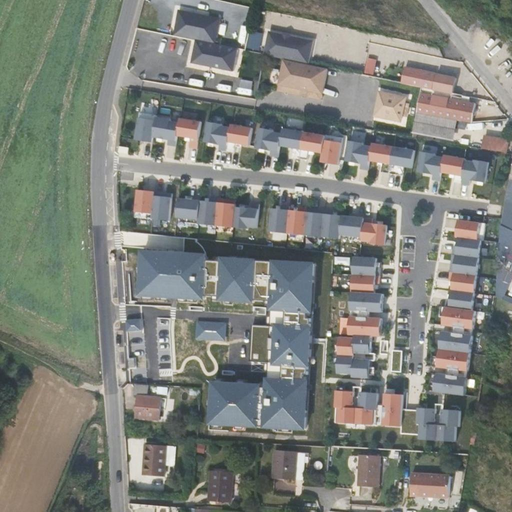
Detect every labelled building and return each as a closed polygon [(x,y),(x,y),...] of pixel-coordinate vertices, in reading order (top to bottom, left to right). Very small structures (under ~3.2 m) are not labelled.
[(175,11),(170,35),(211,44),(216,19),(175,11)] [(248,47),(261,49),(263,33),(250,31),(248,47)] [(270,33),(266,55),(310,64),(315,42),(270,33)] [(237,50),(196,41),(194,51),(235,59),(237,50)] [(235,59),(194,51),(192,63),(232,72),(235,59)] [(329,70),(283,61),(278,85),(324,95),(329,70)] [(435,73),(405,67),(402,83),(421,87),(432,89),(435,73)] [(437,74),(434,89),(453,93),(456,78),(437,74)] [(405,94),(378,89),(374,114),(401,119),(405,94)] [(472,123),(476,103),(420,93),(417,112),(454,119),(472,123)] [(450,143),(454,119),(417,112),(412,136),(450,143)] [(143,141),(152,143),(153,137),(156,117),(157,115),(139,113),(135,140),(140,141),(141,137),(144,137),(143,141)] [(171,120),(156,117),(153,137),(168,140),(167,145),(175,146),(177,136),(179,123),(171,121),(171,120)] [(179,123),(177,136),(190,138),(189,147),(197,149),(201,122),(180,118),(179,123)] [(227,151),(230,128),(222,126),(222,124),(208,122),(204,142),(219,145),(219,150),(227,151)] [(230,128),(227,151),(234,153),(236,143),(249,146),(252,128),(231,125),(230,128)] [(273,130),(259,128),(255,148),(271,151),(270,156),(278,157),(279,146),(282,133),(273,132),(273,130)] [(299,159),(304,132),(282,128),(282,133),(279,146),(293,148),(291,157),(299,159)] [(325,136),(304,132),(299,159),(307,160),(309,151),(322,153),(325,136)] [(325,136),(322,153),(320,162),(326,163),(327,159),(330,160),(329,164),(338,165),(342,138),(325,135),(325,136)] [(507,142),(484,138),(482,148),(506,152),(507,142)] [(369,161),(372,145),(349,141),(345,161),(360,164),(359,169),(367,170),(369,161)] [(389,173),(393,147),(372,143),(372,145),(369,161),(382,163),(381,172),(389,173)] [(414,150),(393,147),(389,173),(396,175),(398,166),(404,167),(412,168),(414,150)] [(441,172),(444,157),(435,156),(435,154),(421,151),(417,172),(432,174),(432,180),(440,181),(441,172)] [(453,182),(461,183),(465,160),(465,159),(444,155),(444,157),(441,172),(454,175),(453,182)] [(474,162),(465,160),(461,183),(469,185),(470,180),(485,183),(489,162),(474,160),(474,162)] [(151,219),(154,192),(146,191),(145,195),(142,194),(142,191),(137,190),(134,217),(151,219)] [(163,193),(154,192),(151,219),(169,221),(172,198),(162,197),(163,193)] [(185,223),(198,224),(200,201),(178,198),(176,218),(185,219),(185,223)] [(200,201),(198,224),(215,226),(218,199),(210,198),(209,202),(200,201)] [(218,199),(215,226),(233,228),(235,207),(235,204),(226,203),(227,199),(218,199)] [(511,260),(511,203),(504,202),(498,259),(511,260)] [(250,208),(235,207),(233,228),(248,229),(248,227),(256,228),(259,204),(251,203),(250,208)] [(289,210),(289,206),(281,205),(280,209),(271,208),(269,231),(286,233),(289,210)] [(289,210),(286,233),(304,235),(306,212),(307,208),(298,207),(298,211),(289,210)] [(306,212),(304,235),(322,237),(324,210),(316,209),(315,213),(306,212)] [(333,211),(324,210),(322,237),(339,239),(340,235),(342,216),(332,215),(333,211)] [(364,218),(342,216),(340,235),(349,236),(349,240),(361,241),(364,218)] [(364,218),(361,241),(370,242),(370,244),(384,245),(387,225),(371,223),(372,218),(364,217),(364,218)] [(485,223),(458,220),(457,228),(460,229),(460,232),(456,232),(456,237),(458,237),(481,240),(483,241),(485,223)] [(481,240),(458,237),(457,246),(453,246),(452,254),(456,255),(479,258),(481,240)] [(479,258),(456,255),(455,264),(450,263),(449,272),(477,276),(479,258)] [(353,257),(352,275),(380,276),(380,268),(376,267),(377,258),(353,257)] [(477,276),(449,272),(448,280),(452,281),(451,290),(474,293),(477,276)] [(379,285),(380,276),(352,275),(351,292),(375,294),(375,284),(379,285)] [(472,311),(474,293),(451,290),(450,299),(446,299),(445,307),(472,311)] [(375,294),(351,292),(350,310),(373,311),(382,312),(383,294),(375,294)] [(472,311),(445,307),(444,317),(443,325),(452,326),(474,329),(476,311),(472,311)] [(372,318),(350,317),(349,334),(355,335),(371,336),(381,336),(382,318),(372,318)] [(474,329),(452,326),(451,332),(473,335),(474,329)] [(468,371),(473,335),(451,332),(447,332),(445,342),(440,341),(438,357),(437,367),(447,368),(468,371)] [(339,337),(337,373),(352,374),(352,377),(369,378),(370,360),(365,360),(354,359),(354,353),(366,353),(370,354),(371,336),(355,335),(355,338),(339,337)] [(391,371),(401,372),(402,351),(392,350),(391,371)] [(468,371),(447,368),(446,375),(467,377),(468,371)] [(467,377),(446,375),(436,373),(434,391),(465,395),(467,377)] [(161,399),(147,398),(148,386),(135,385),(134,397),(138,398),(136,419),(159,421),(161,399)] [(336,391),(334,422),(376,425),(378,403),(378,393),(360,392),(360,397),(359,408),(353,408),(354,397),(354,392),(336,391)] [(384,403),(383,425),(401,427),(400,434),(420,435),(421,410),(418,410),(402,409),(403,395),(385,394),(384,403)] [(418,410),(421,410),(420,435),(419,439),(456,441),(457,426),(460,426),(461,410),(442,409),(442,414),(441,425),(435,425),(436,414),(436,409),(418,408),(418,410)] [(145,463),(147,463),(146,477),(165,478),(167,447),(146,446),(145,463)] [(272,478),(301,479),(303,452),(274,451),(272,478)] [(360,487),(381,488),(383,457),(362,455),(360,487)] [(210,502),(233,502),(234,472),(212,471),(210,502)] [(411,494),(449,496),(451,476),(413,473),(411,494)]
